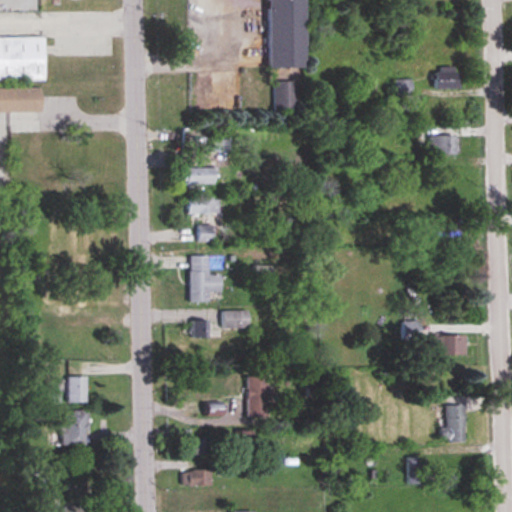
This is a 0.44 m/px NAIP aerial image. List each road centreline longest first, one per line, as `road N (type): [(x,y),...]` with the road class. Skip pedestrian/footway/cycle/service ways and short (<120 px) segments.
road 1 (residential): [(509,511),(491,0)]
road 2 (tertiary): [(147,511),(136,0)]
